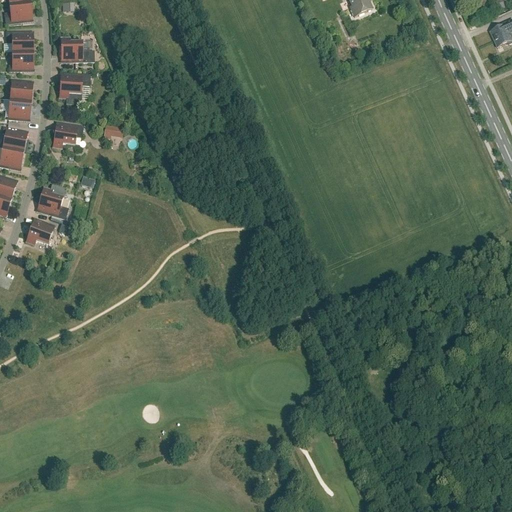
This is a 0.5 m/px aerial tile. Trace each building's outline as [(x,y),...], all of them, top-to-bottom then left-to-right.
[(345,0),(347,2),(348,1),(352,9),(350,10),(354,19),(372,11),(369,4),(371,3),(369,0),(345,0)] [(511,0),(502,0),(495,3),(499,12),(511,5),(511,0)] [(32,18),(30,4),(9,7),(10,15),(4,16),(6,27),(32,24),(32,18)] [(500,29),(490,34),(493,42),(511,33),(511,21),(499,28),(500,29)] [(511,33),(493,42),(497,50),(508,45),(508,47),(511,45),(511,33)] [(12,46),(12,54),(33,54),(33,35),(6,35),(6,46),(12,46)] [(69,41),(61,41),(61,65),(95,64),(95,53),(82,53),(82,45),(69,45),(69,41)] [(33,68),(33,54),(12,54),(12,68),(9,68),(9,74),(33,74),(33,68)] [(90,78),(61,76),(60,100),(67,101),(67,106),(80,107),(81,89),(90,89),(90,78)] [(12,83),(10,102),(31,104),(33,85),(12,83)] [(10,102),(8,122),(17,123),(29,124),(30,118),(31,104),(10,102)] [(84,130),(57,125),(53,149),(61,150),(62,146),(74,148),(76,140),(82,141),(84,130)] [(111,137),(113,129),(106,128),(105,136),(111,137)] [(6,137),(3,150),(23,154),(27,135),(3,130),(2,136),(6,137)] [(0,164),(0,169),(20,173),(23,154),(3,150),(0,164)] [(0,198),(11,202),(17,184),(0,178),(0,198)] [(53,188),(52,193),(44,191),(37,214),(65,222),(69,211),(60,209),(65,192),(53,188)] [(0,219),(5,221),(11,202),(0,198),(0,219)] [(47,247),(54,229),(35,221),(26,244),(34,247),(36,243),(47,247)] [(59,234),(76,240),(78,233),(61,227),(59,234)]
